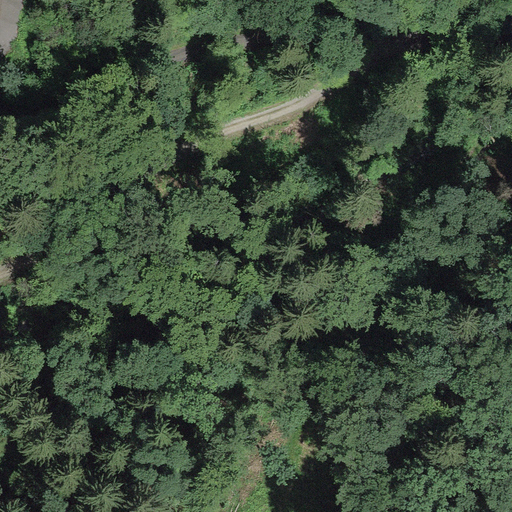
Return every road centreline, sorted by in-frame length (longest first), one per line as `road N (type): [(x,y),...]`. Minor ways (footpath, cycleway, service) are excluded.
road 1 (track): [(0,272),(93,218),(168,154),(209,132),(290,109),(398,28),(418,25)]
road 2 (unclassified): [(511,14),(418,25),(331,0)]
